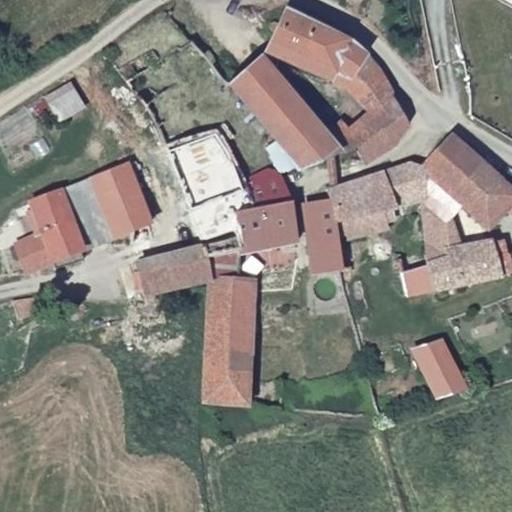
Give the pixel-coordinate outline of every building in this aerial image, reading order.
[(288,8),(271,36),(309,57),(321,58),(318,64),(330,65),(347,72),(367,53),(353,40),(288,8)] [(271,36),(265,45),(326,74),(330,65),(318,64),(321,58),(309,57),(271,36)] [(229,83),(205,54),(192,39),(161,58),(195,97),(207,91),(229,83)] [(118,69),(145,114),(164,150),(213,127),(195,97),(161,58),(152,48),(118,69)] [(364,110),(347,130),(361,147),(357,150),(366,160),(397,142),(408,121),(384,72),(367,53),(347,72),(330,65),(326,74),(364,110)] [(259,55),(229,83),(256,115),(278,140),(298,165),(330,153),(336,150),(338,155),(357,150),(361,147),(347,130),(339,120),(323,135),(259,55)] [(68,82),(45,97),(58,121),(81,109),(68,82)] [(256,115),(229,83),(207,91),(228,128),(235,125),(256,115)] [(217,133),(242,177),(244,180),(260,172),(281,174),(298,165),(278,140),(252,152),(235,125),(228,128),(217,133)] [(164,150),(183,200),(242,177),(217,133),(213,127),(164,150)] [(452,140),(426,170),(460,206),(486,233),(504,213),(511,216),(511,194),(511,195),(452,140)] [(146,215),(183,200),(164,150),(127,164),(146,215)] [(90,181),(102,209),(119,250),(147,236),(148,229),(149,221),(146,215),(127,164),(90,181)] [(404,168),(383,175),(393,207),(419,203),(426,170),(404,168)] [(460,206),(426,170),(419,203),(442,219),(446,221),(460,206)] [(256,212),(290,206),(281,174),(260,172),(244,180),(250,189),(256,212)] [(383,175),(335,192),(336,203),(337,215),(393,207),(383,175)] [(183,200),(202,247),(206,260),(239,255),(235,215),(256,212),(250,189),(244,180),(242,177),(183,200)] [(55,196),(68,226),(102,209),(90,181),(55,196)] [(53,260),(62,278),(86,266),(68,226),(55,196),(30,207),(34,215),(42,234),(53,260)] [(314,250),(315,276),(340,273),(337,215),(336,203),(305,208),(309,250),(314,250)] [(442,219),(419,203),(426,253),(428,265),(443,257),(445,249),(442,219)] [(235,215),(239,255),(297,248),(290,206),(256,212),(235,215)] [(25,219),(34,238),(42,234),(34,215),(25,219)] [(28,275),(53,260),(42,234),(34,238),(16,249),(28,275)] [(511,273),(511,272),(511,254),(504,255),(504,246),(491,247),(493,258),(506,260),(511,273)] [(145,302),(205,285),(210,283),(239,283),(239,255),(206,260),(202,247),(135,268),(145,302)] [(428,265),(432,290),(497,277),(511,273),(506,260),(493,258),(491,247),(445,249),(443,257),(428,265)] [(428,265),(426,253),(401,258),(404,273),(428,265)] [(390,259),(401,299),(407,310),(416,308),(418,304),(418,292),(432,290),(428,265),(404,273),(401,258),(390,259)] [(210,283),(203,402),(248,406),(254,284),(239,283),(210,283)] [(46,302),(14,306),(16,321),(48,315),(46,302)] [(448,338),(421,349),(434,388),(460,377),(448,338)]
